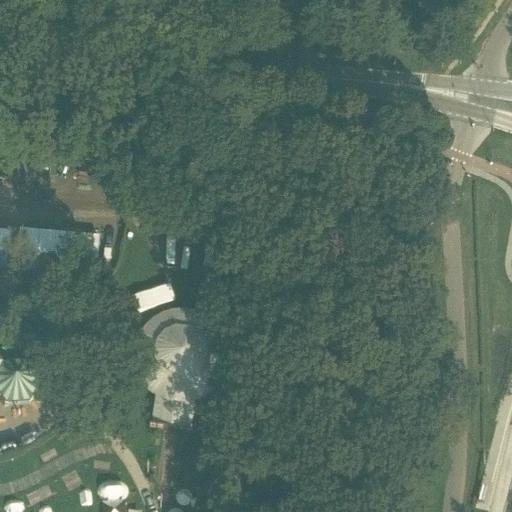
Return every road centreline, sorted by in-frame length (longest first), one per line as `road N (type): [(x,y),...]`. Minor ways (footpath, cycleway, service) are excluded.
road 1 (tertiary): [(441,95),(241,66),(0,12)]
road 2 (unclassified): [(473,116),(451,203),(457,461),(449,511)]
